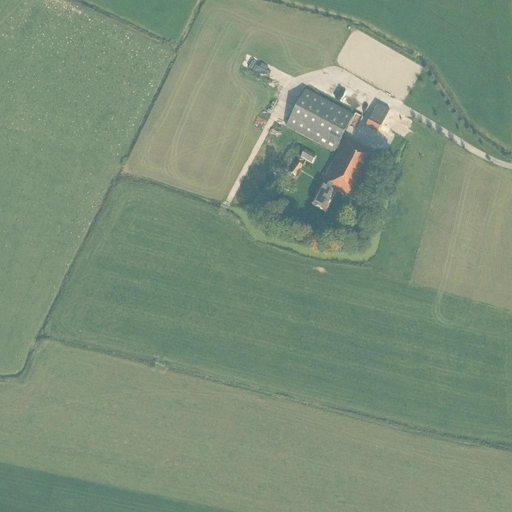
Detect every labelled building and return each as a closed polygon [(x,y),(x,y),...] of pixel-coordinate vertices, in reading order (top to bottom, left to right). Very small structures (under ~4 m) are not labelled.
[(305,92),(286,128),(334,153),(337,147),(340,149),(341,146),(338,145),(353,117),(305,92)] [(378,134),(389,111),(377,105),(365,127),(378,134)] [(345,139),(341,146),(340,149),(322,181),(324,182),(312,206),(325,213),(336,192),(354,201),(377,158),(369,154),(369,152),(345,139)] [(312,165),(315,158),(304,152),(300,158),(312,165)] [(294,177),(301,167),(290,159),(283,170),(294,177)]
